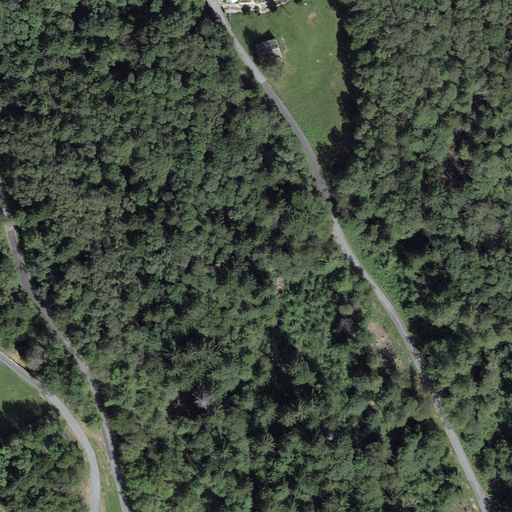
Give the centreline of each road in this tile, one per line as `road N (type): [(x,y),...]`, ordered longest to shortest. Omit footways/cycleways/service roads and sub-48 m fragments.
road 1 (unclassified): [(211,0),(311,155),(339,239),(412,350),(486,511)]
road 2 (unclassified): [(127,511),(88,379),(24,277),(0,189)]
road 3 (unclassified): [(0,355),(73,425),(94,470),(94,511)]
